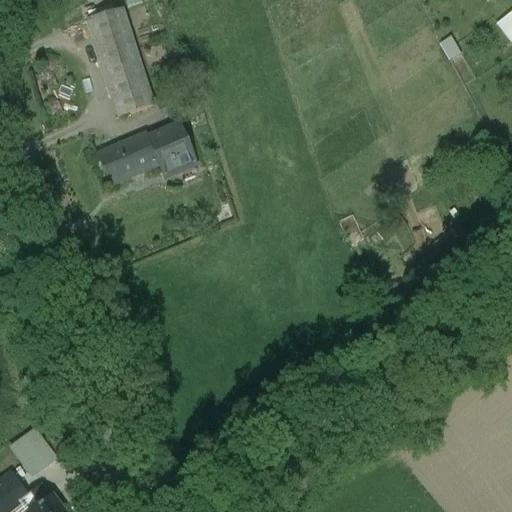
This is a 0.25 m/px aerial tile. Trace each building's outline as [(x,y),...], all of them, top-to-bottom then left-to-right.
[(121,11),(87,22),(118,119),(151,109),(121,11)] [(511,15),(499,25),(511,41),(511,15)] [(180,128),(149,141),(160,166),(158,167),(163,177),(173,173),(174,177),(195,168),(180,128)] [(148,138),(97,158),(109,187),(158,167),(160,166),(149,141),(148,138)] [(116,278),(101,283),(111,313),(126,308),(116,278)] [(27,500),(12,481),(1,489),(7,497),(0,503),(0,511),(12,511),(21,506),(20,505),(27,500)] [(27,500),(20,505),(21,506),(25,511),(35,511),(49,502),(40,490),(27,500)] [(35,511),(61,511),(52,499),(49,502),(35,511)]
